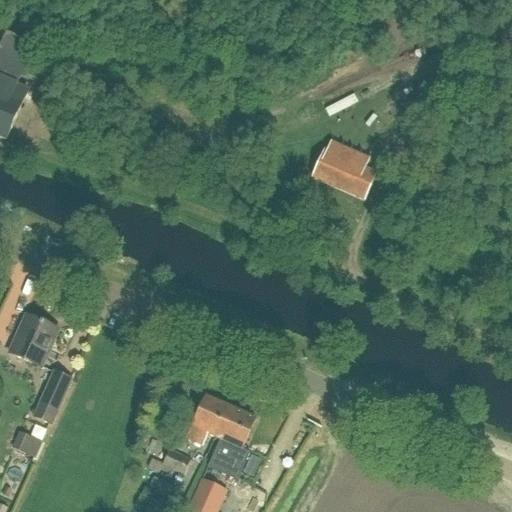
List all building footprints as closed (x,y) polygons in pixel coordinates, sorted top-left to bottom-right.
[(0,139),(7,142),(22,108),(28,92),(18,88),(0,79),(0,139)] [(370,161),(331,144),(326,154),(324,153),(312,180),(365,203),(377,176),(365,171),(370,161)] [(119,175),(125,162),(99,149),(93,162),(119,175)] [(51,329),(33,321),(31,326),(24,323),(9,355),(41,370),(56,337),(49,334),(51,329)] [(52,429),(73,382),(53,373),(32,420),(52,429)] [(217,441),(231,409),(206,398),(192,430),(195,431),(190,442),(203,448),(208,437),(217,441)] [(256,420),(231,409),(217,441),(220,442),(207,470),(238,483),(251,454),(243,450),(256,420)] [(11,451),(36,462),(43,445),(19,435),(11,451)] [(185,479),(192,462),(170,452),(160,473),(172,478),(174,474),(185,479)] [(168,497),(172,488),(153,479),(149,488),(168,497)] [(217,511),(226,494),(202,484),(189,511),(217,511)]
